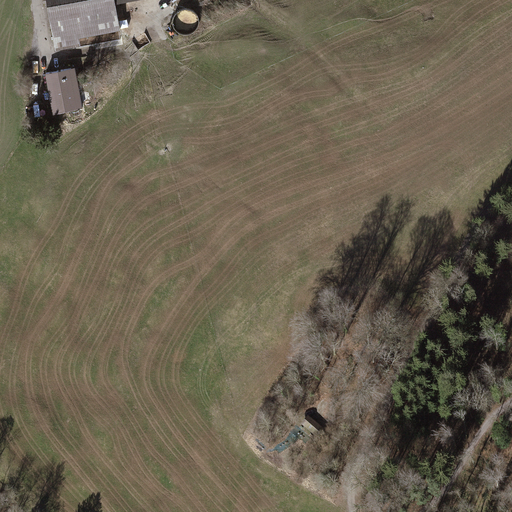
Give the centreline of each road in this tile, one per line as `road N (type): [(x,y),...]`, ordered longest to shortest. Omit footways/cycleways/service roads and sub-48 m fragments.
road 1 (track): [(511,190),(477,228),(424,324),(352,476),(352,511)]
road 2 (unknown): [(39,0),(45,55),(119,39),(151,0)]
road 3 (track): [(423,511),(448,493),(476,435),(511,401)]
